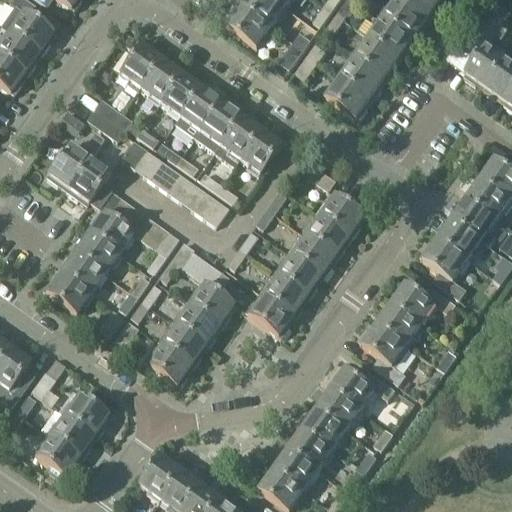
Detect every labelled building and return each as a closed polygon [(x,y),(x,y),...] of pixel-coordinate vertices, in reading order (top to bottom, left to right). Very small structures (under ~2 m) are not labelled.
[(15,12),(1,33),(8,38),(38,60),(38,59),(41,61),(49,50),(46,48),(53,40),(53,39),(36,26),(43,17),(19,0),(15,0),(10,8),(15,12)] [(29,0),(46,12),(53,2),(71,14),(74,16),(82,5),(79,3),(80,0),(29,0)] [(239,9),(238,10),(241,12),(271,33),(285,14),(265,0),(244,0),(245,0),(248,2),(242,11),(239,9)] [(265,0),(285,14),(294,0),(265,0)] [(332,0),(325,11),(332,16),(343,0),(332,0)] [(433,0),(399,0),(397,4),(427,26),(428,25),(431,27),(439,15),(436,13),(442,5),(433,0)] [(349,3),(337,19),(344,25),(356,8),(349,3)] [(493,3),(484,17),(492,22),(497,16),(507,23),(511,16),(501,9),(493,3)] [(397,4),(383,23),(413,45),(414,45),(417,47),(425,35),(422,33),(427,26),(397,4)] [(224,29),(224,30),(226,31),(257,53),(258,52),(271,33),(241,12),(238,10),(231,20),(233,22),(227,30),(224,29)] [(325,11),(313,27),(321,32),(332,16),(325,11)] [(466,80),(464,83),(476,91),(478,88),(486,94),(508,64),(488,50),(489,50),(488,49),(506,24),(507,23),(497,16),(492,22),(491,24),(468,55),(478,62),(466,80)] [(337,19),(326,36),(333,41),(344,25),(337,19)] [(367,25),(359,36),(369,44),(399,65),(400,64),(402,66),(410,55),(408,53),(413,45),(383,23),(377,32),(367,25)] [(8,38),(0,49),(0,63),(24,80),(24,79),(27,81),(35,70),(32,68),(38,60),(8,38)] [(300,39),(290,53),(300,61),(311,46),(300,39)] [(369,44),(355,63),(385,85),(385,84),(388,86),(396,75),(393,73),(399,65),(369,44)] [(141,50),(119,80),(119,81),(120,81),(140,95),(161,65),(142,51),(142,50),(141,50)] [(316,50),(305,64),(316,72),(326,57),(316,50)] [(290,53),(280,68),(281,69),(290,75),(300,61),(290,53)] [(0,92),(10,100),(10,99),(13,101),(21,90),(18,88),(24,80),(0,63),(0,92)] [(355,63),(341,83),(371,105),(371,104),(374,106),(382,95),(379,93),(385,85),(355,63)] [(305,64),(295,79),(305,86),(316,72),(305,64)] [(486,94),(484,97),(485,97),(495,105),(498,102),(506,108),(511,99),(511,66),(509,65),(508,64),(486,94)] [(161,65),(140,95),(160,109),(181,79),(161,65)] [(181,79),(160,109),(180,123),(202,93),(181,79)] [(327,102),(326,103),(327,103),(357,125),(357,124),(360,126),(368,115),(365,113),(371,105),(341,83),(327,102)] [(180,123),(175,130),(195,144),(200,138),(221,107),(202,93),(180,123)] [(101,105),(95,114),(115,128),(121,119),(101,105)] [(200,138),(195,144),(215,158),(220,152),(241,122),(221,107),(200,138)] [(95,114),(87,125),(106,139),(115,128),(95,114)] [(84,130),(67,117),(59,129),(76,141),(84,130)] [(121,119),(115,128),(125,136),(126,134),(131,127),(132,126),(121,119)] [(220,152),(215,158),(235,173),(240,166),(261,136),(241,122),(220,152)] [(115,128),(106,139),(117,147),(123,139),(125,136),(115,128)] [(141,134),(136,141),(153,153),(158,146),(142,134),(141,134)] [(261,136),(240,166),(259,179),(258,180),(259,180),(260,180),(281,150),(280,149),(261,136)] [(48,181),(46,183),(57,191),(59,189),(68,195),(89,164),(103,145),(95,139),(81,159),(70,151),(70,150),(69,150),(47,181),(48,181)] [(134,147),(121,165),(134,174),(147,156),(134,147)] [(147,156),(134,174),(146,183),(159,165),(147,156)] [(172,156),(167,163),(176,170),(181,162),(172,156)] [(181,162),(176,170),(192,181),(197,174),(181,162)] [(487,177),(480,185),(511,207),(511,204),(511,176),(495,164),(494,165),(492,163),(491,164),(484,174),(487,177)] [(68,195),(66,198),(77,206),(79,203),(88,209),(87,209),(88,210),(89,209),(102,191),(110,179),(109,178),(109,179),(89,164),(68,195)] [(159,165),(146,183),(158,191),(171,173),(159,165)] [(302,178),(301,179),(327,197),(328,197),(335,187),(309,168),(302,178)] [(171,173),(158,191),(170,200),(182,181),(171,173)] [(205,179),(200,186),(216,198),(221,191),(205,179)] [(182,181),(170,200),(181,208),(194,190),(182,181)] [(473,196),(466,205),(496,226),(511,207),(480,185),(478,183),(470,194),(473,196)] [(194,190),(181,208),(193,216),(206,198),(194,190)] [(102,191),(89,209),(99,216),(112,198),(102,191)] [(221,191),(216,198),(232,210),(237,202),(221,191)] [(112,198),(99,216),(100,217),(100,216),(103,218),(110,223),(123,205),(112,198)] [(206,198),(193,216),(205,225),(218,207),(206,198)] [(279,198),(267,214),(274,219),(286,203),(279,198)] [(333,200),(318,221),(349,243),(352,245),(360,234),(357,231),(363,223),(364,222),(363,222),(333,200)] [(458,216),(452,225),(482,246),(496,226),(466,205),(463,203),(455,214),(458,216)] [(123,205),(110,223),(120,230),(132,212),(123,205)] [(218,207),(205,225),(216,232),(229,215),(218,207)] [(132,212),(120,230),(129,237),(141,219),(132,212)] [(267,214),(255,231),(263,236),(274,219),(267,214)] [(95,230),(89,239),(119,260),(133,241),(134,240),(133,240),(129,237),(120,230),(110,223),(103,218),(100,216),(100,217),(92,228),(95,230)] [(141,219),(129,237),(133,240),(134,240),(138,243),(151,225),(141,219)] [(318,221),(304,241),(334,263),(337,265),(345,253),(342,251),(349,243),(318,221)] [(444,236),(438,245),(468,266),(482,246),(452,225),(449,223),(441,234),(444,236)] [(151,225),(138,243),(147,250),(160,232),(151,225)] [(160,232),(147,250),(157,257),(170,239),(160,232)] [(81,250),(74,259),(105,280),(119,260),(89,239),(86,237),(78,248),(81,250)] [(250,238),(239,254),(246,259),(257,243),(250,238)] [(170,239),(157,257),(159,258),(166,263),(179,245),(170,239)] [(304,241),(290,261),(320,283),(320,282),(323,285),(331,273),(328,271),(334,263),(304,241)] [(424,264),(423,265),(440,278),(433,287),(459,306),(467,296),(454,287),(454,286),(457,281),(468,266),(438,245),(435,243),(427,254),(430,256),(424,264)] [(171,266),(170,267),(177,272),(181,275),(193,258),(194,256),(183,249),(171,266)] [(239,254),(227,270),(234,276),(246,259),(239,254)] [(66,270),(61,278),(91,300),(105,280),(74,259),(72,257),(64,268),(66,270)] [(159,258),(147,274),(154,279),(166,263),(159,258)] [(193,258),(181,275),(203,290),(202,290),(203,291),(211,295),(222,279),(221,278),(217,275),(193,258)] [(290,261),(276,281),(306,303),(306,302),(309,304),(317,293),(314,291),(320,283),(290,261)] [(170,267),(159,283),(166,288),(177,272),(170,267)] [(500,275),(493,284),(501,289),(507,280),(500,275)] [(46,298),(45,299),(46,299),(76,321),(77,320),(76,320),(91,300),(61,278),(60,278),(57,276),(49,288),(52,290),(46,298)] [(222,279),(211,295),(217,300),(229,283),(222,279)] [(276,281),(262,300),(292,322),(295,324),(303,313),(300,311),(306,303),(276,281)] [(141,282),(130,298),(137,303),(149,287),(141,282)] [(389,308),(422,332),(436,312),(449,321),(456,311),(430,292),(423,302),(406,289),(406,290),(403,288),(402,289),(395,299),(398,301),(392,310),(389,308)] [(154,291),(142,307),(149,312),(161,296),(154,291)] [(203,291),(189,309),(219,331),(219,332),(222,334),(230,323),(227,321),(233,312),(234,311),(233,311),(217,300),(211,295),(203,291)] [(130,298),(118,315),(126,320),(137,303),(130,298)] [(262,300),(247,321),(278,343),(281,344),(289,333),(286,331),(292,322),(262,300)] [(142,307),(130,323),(138,328),(149,312),(142,307)] [(384,321),(378,330),(407,351),(422,332),(389,308),(381,319),(384,321)] [(189,309),(175,330),(205,351),(205,352),(207,354),(216,343),(213,341),(219,332),(219,331),(189,309)] [(112,316),(98,336),(109,343),(123,324),(112,316)] [(128,327),(114,347),(124,354),(138,334),(128,327)] [(363,349),(362,350),(380,363),(373,372),(399,391),(406,381),(393,372),(394,371),(393,371),(407,351),(378,330),(375,328),(367,339),(369,341),(363,350),(363,349)] [(175,330),(161,350),(191,371),(190,372),(193,374),(201,362),(198,360),(205,352),(205,351),(175,330)] [(0,345),(0,367),(10,353),(0,345)] [(146,369),(146,370),(146,371),(176,392),(177,392),(179,394),(187,382),(184,380),(190,372),(191,371),(161,350),(147,370),(146,369)] [(10,353),(0,367),(0,391),(8,398),(0,409),(0,410),(10,417),(28,391),(18,384),(31,367),(30,366),(30,367),(10,353)] [(449,356),(438,373),(445,378),(457,362),(449,356)] [(157,386),(161,381),(147,371),(143,377),(157,386)] [(337,387),(331,395),(361,417),(364,412),(365,412),(376,397),(388,406),(395,396),(381,385),(369,377),(363,387),(345,375),(342,373),(342,374),(334,385),(337,387)] [(45,378),(31,398),(41,405),(55,386),(45,378)] [(323,407),(317,415),(347,437),(361,417),(331,395),(328,393),(320,404),(323,407)] [(28,401),(17,418),(24,423),(35,407),(28,401)] [(77,402),(63,421),(93,443),(96,445),(104,434),(101,432),(107,423),(108,423),(106,421),(78,401),(77,401),(77,402)] [(309,426),(303,435),(333,457),(347,437),(317,415),(314,413),(306,424),(309,426)] [(17,418),(5,434),(12,439),(24,423),(17,418)] [(63,421),(49,441),(79,463),(82,465),(90,454),(87,452),(93,443),(63,421)] [(295,446),(289,455),(319,476),(333,457),(303,435),(300,433),(292,444),(295,446)] [(386,435),(374,451),(382,456),(393,440),(386,435)] [(35,460),(34,461),(49,472),(45,477),(61,488),(65,483),(68,485),(76,474),(73,471),(79,463),(49,441),(35,461),(35,460)] [(272,473),(271,473),(305,497),(319,476),(289,455),(286,453),(278,464),(281,466),(274,475),(272,473)] [(369,458),(358,474),(365,480),(377,463),(369,458)] [(163,461),(141,492),(142,492),(162,506),(184,476),(163,462),(164,461),(163,461)] [(266,486),(260,495),(282,511),(293,511),(305,497),(271,473),(263,484),(266,486)] [(358,474),(346,491),(353,496),(365,480),(358,474)] [(184,476),(162,506),(170,511),(188,511),(204,491),(184,476)] [(204,491),(188,511),(218,511),(224,505),(204,491)] [(341,498),(331,511),(342,511),(348,503),(341,498)]
